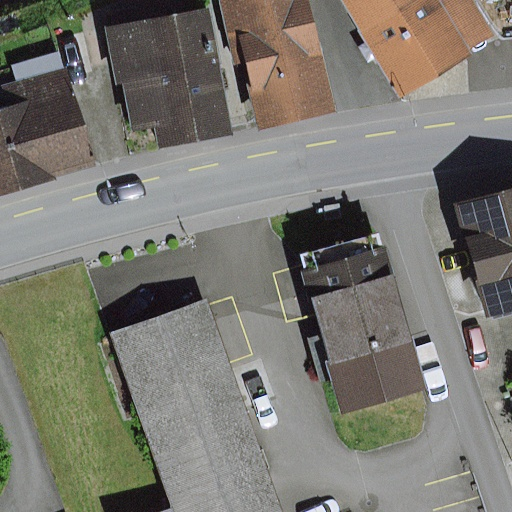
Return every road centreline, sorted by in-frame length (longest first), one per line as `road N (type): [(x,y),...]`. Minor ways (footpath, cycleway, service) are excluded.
road 1 (secondary): [(0,242),(382,155)]
road 2 (residential): [(501,511),(382,155)]
road 3 (secondary): [(382,155),(511,140)]
